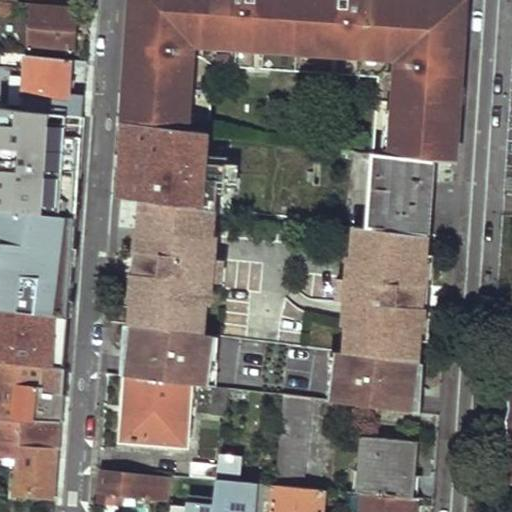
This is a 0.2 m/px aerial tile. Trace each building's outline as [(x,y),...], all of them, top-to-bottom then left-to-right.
[(145,0),(145,9),(132,8),(124,122),(151,125),(186,130),(190,57),(179,56),(179,44),(191,45),(400,59),(410,59),(408,72),(399,71),(396,110),(393,150),(392,156),(437,161),(455,164),(462,64),(465,30),(455,30),(457,0),(341,0),(341,1),(329,1),(329,0),(145,0)] [(145,9),(145,0),(132,0),(132,8),(145,9)] [(457,0),(455,30),(465,30),(466,0),(457,0)] [(32,5),(29,50),(73,54),(76,10),(32,5)] [(190,57),(191,45),(179,44),(179,56),(190,57)] [(26,56),(22,111),(68,114),(72,61),(26,56)] [(410,59),(400,59),(399,71),(408,72),(410,59)] [(0,67),(0,103),(8,103),(9,68),(0,67)] [(396,110),(386,109),(383,148),(393,150),(396,110)] [(67,121),(23,117),(17,183),(50,186),(52,161),(64,162),(67,121)] [(151,125),(144,202),(174,205),(178,170),(193,172),(197,131),(186,130),(151,125)] [(374,154),(368,227),(430,235),(434,195),(437,161),(392,156),(374,154)] [(252,165),(250,185),(268,186),(270,167),(252,165)] [(78,189),(43,186),(40,213),(53,214),(65,216),(76,217),(77,203),(78,189)] [(144,202),(139,201),(137,233),(142,234),(139,283),(134,283),(131,323),(138,323),(139,317),(214,330),(217,285),(219,261),(223,210),(174,205),(144,202)] [(65,216),(53,214),(40,213),(17,210),(14,235),(25,237),(21,261),(12,260),(12,269),(56,275),(58,262),(73,264),(76,217),(65,216)] [(349,281),(347,304),(341,352),(420,363),(424,329),(431,265),(435,236),(430,235),(368,227),(356,226),(349,281)] [(227,285),(230,262),(219,261),(217,285),(227,285)] [(347,304),(349,281),(339,280),(337,302),(347,304)] [(70,298),(27,292),(26,312),(69,318),(70,298)] [(26,312),(0,308),(0,330),(67,336),(69,318),(26,312)] [(139,317),(138,323),(212,334),(214,330),(139,317)] [(138,323),(131,323),(129,348),(126,373),(191,383),(207,385),(212,334),(138,323)] [(65,367),(67,346),(38,344),(37,365),(65,367)] [(341,352),(337,351),(331,402),(412,413),(416,390),(420,363),(341,352)] [(37,365),(0,361),(0,381),(38,386),(38,378),(64,380),(64,375),(65,367),(37,365)] [(123,402),(120,439),(184,447),(191,383),(126,373),(123,402)] [(0,381),(0,419),(22,421),(61,424),(62,406),(63,394),(37,392),(37,390),(38,386),(0,381)] [(214,386),(211,413),(224,414),(227,388),(225,387),(214,386)] [(311,399),(282,395),(273,485),(274,485),(301,488),(311,399)] [(0,455),(18,457),(15,491),(32,492),(31,501),(37,502),(38,493),(52,494),(55,445),(19,443),(22,421),(0,419),(0,455)] [(22,421),(19,443),(55,445),(60,446),(60,434),(61,424),(22,421)] [(369,438),(363,493),(408,498),(411,458),(412,442),(369,438)] [(191,464),(190,476),(216,479),(217,467),(191,464)] [(104,469),(100,498),(124,501),(126,494),(137,495),(168,499),(171,476),(104,469)] [(274,485),(270,511),(322,511),(325,490),(301,488),(274,485)] [(363,493),(360,511),(413,511),(415,498),(408,498),(363,493)]
